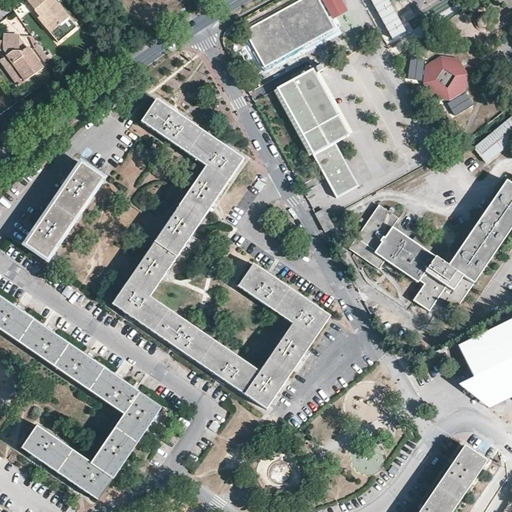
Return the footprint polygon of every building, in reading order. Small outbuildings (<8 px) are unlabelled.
[(50,32),(48,34),(56,44),(74,29),(49,0),(29,0),(26,3),(39,18),(50,32)] [(319,0),(300,0),(245,30),(265,67),(335,29),(319,0)] [(322,0),(332,18),(346,10),(340,0),(322,0)] [(389,0),(371,0),(392,38),(406,31),(389,0)] [(490,31),(490,17),(487,15),(484,15),(481,15),(479,16),(476,18),(475,20),(474,23),(474,26),(475,29),(478,32),(481,33),(485,33),(488,32),(490,31)] [(36,20),(48,34),(50,32),(39,18),(36,20)] [(42,69),(31,54),(27,49),(26,50),(19,41),(19,38),(3,37),(2,42),(0,42),(0,51),(2,52),(6,52),(6,56),(2,59),(0,60),(0,62),(8,74),(15,70),(24,83),(42,69)] [(34,51),(39,48),(32,38),(19,38),(19,41),(26,50),(27,49),(31,54),(34,51)] [(48,60),(39,48),(34,51),(43,64),(48,60)] [(410,81),(424,81),(424,58),(410,57),(410,81)] [(427,67),(426,85),(433,89),(437,83),(448,90),(444,97),(452,101),(467,91),(468,75),(458,59),(441,58),(427,67)] [(349,136),(313,69),(277,89),(337,198),(359,186),(336,143),(349,136)] [(17,87),(24,83),(15,70),(8,74),(17,87)] [(433,89),(426,85),(434,99),(452,101),(444,97),(448,90),(437,83),(433,89)] [(169,109),(157,101),(143,122),(206,166),(112,304),(128,315),(190,357),(267,409),(281,388),(312,342),(330,317),(315,307),(267,275),(253,265),(238,287),(293,324),(260,373),(150,298),(161,282),(196,231),(235,172),(244,160),(226,148),(169,109)] [(511,140),(511,116),(475,147),(487,161),(511,140)] [(103,178),(81,164),(67,183),(36,231),(26,245),(48,260),(103,178)] [(400,217),(380,203),(350,247),(380,268),(386,259),(419,282),(420,280),(425,283),(413,300),(429,310),(439,296),(456,309),(511,226),(511,184),(506,181),(449,265),(393,227),(400,217)] [(321,222),(328,218),(324,209),(316,214),(321,222)] [(333,227),(328,218),(321,222),(325,231),(333,227)] [(12,306),(0,297),(0,328),(126,415),(92,464),(37,427),(22,448),(36,458),(88,492),(100,500),(114,479),(150,427),(163,408),(142,394),(94,361),(47,329),(12,306)] [(511,320),(456,349),(480,395),(483,402),(499,393),(503,402),(508,399),(511,401),(511,320)] [(499,393),(483,402),(487,410),(495,406),(503,402),(499,393)] [(451,511),(486,460),(465,446),(454,463),(424,507),(420,511),(451,511)]
